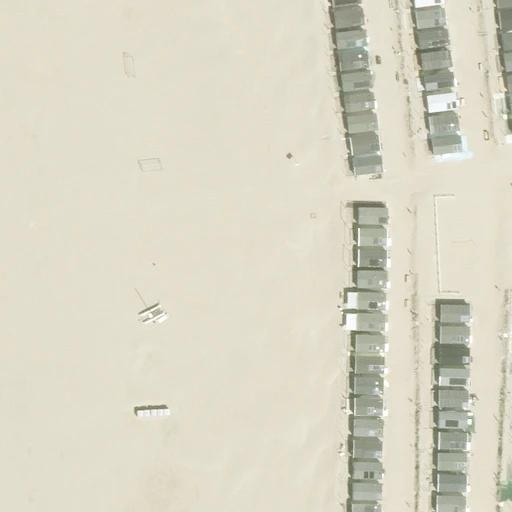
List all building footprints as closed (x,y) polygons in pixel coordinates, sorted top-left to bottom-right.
[(511,0),(495,0),(497,9),(498,9),(510,136),(511,135),(511,0)] [(423,71),(431,135),(430,135),(433,156),(461,153),(453,90),(452,90),(447,50),(421,53),(424,71),(423,71)] [(376,126),(366,126),(367,138),(350,139),(353,174),(379,172),(376,126)] [(379,511),(384,206),(356,206),(355,270),(348,270),(348,285),(354,285),(350,511),(379,511)] [(463,511),(467,303),(437,303),(434,474),(426,474),(426,490),(433,490),(433,511),(463,511)]
